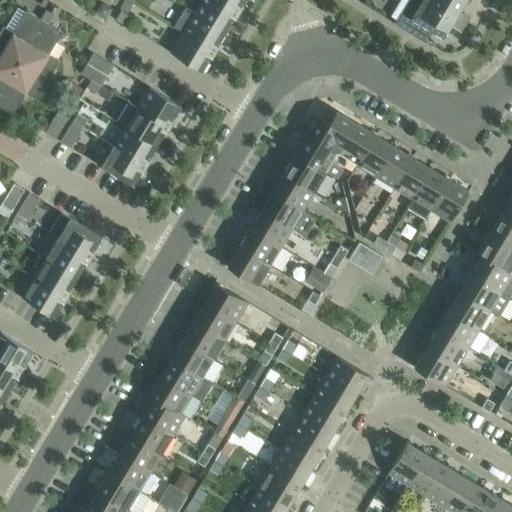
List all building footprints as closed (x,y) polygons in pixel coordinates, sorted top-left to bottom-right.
[(125,0),(120,9),(128,13),(134,3),(128,0),(125,0)] [(234,19),(235,20),(240,13),(217,0),(202,0),(195,12),(226,32),(234,19)] [(244,6),(242,5),(245,0),(217,0),(240,13),(244,6)] [(434,32),(443,38),(450,26),(462,33),(466,25),(424,0),(410,0),(396,24),(428,44),(434,32)] [(471,18),(459,11),(465,0),(424,0),(466,25),(471,18)] [(102,2),(95,13),(106,20),(113,9),(102,2)] [(220,45),(219,44),(226,32),(195,12),(187,8),(175,28),(183,32),(216,52),(220,45)] [(27,11),(14,33),(3,27),(0,32),(0,50),(20,63),(45,22),(49,24),(54,15),(46,10),(41,19),(27,11)] [(116,20),(125,25),(130,16),(121,11),(116,20)] [(60,61),(49,54),(63,33),(49,24),(45,22),(20,63),(48,80),(60,61)] [(170,53),(202,72),(210,58),(212,59),(216,52),(183,32),(170,53)] [(0,95),(20,63),(0,50),(0,95)] [(81,74),(91,80),(104,59),(94,53),(81,74)] [(91,80),(102,86),(114,66),(104,59),(91,80)] [(0,95),(0,106),(13,115),(26,93),(36,99),(48,80),(20,63),(0,95)] [(91,80),(87,87),(97,94),(102,86),(91,80)] [(103,87),(98,95),(108,101),(113,93),(103,87)] [(181,106),(150,87),(137,107),(170,127),(175,120),(173,120),(181,106)] [(165,134),(166,134),(170,127),(137,107),(129,102),(117,122),(125,127),(157,146),(165,134)] [(45,133),(55,139),(68,118),(57,112),(45,133)] [(338,112),(330,124),(338,154),(357,166),(375,135),(338,112)] [(88,120),(77,114),(73,121),(83,128),(88,120)] [(330,124),(318,117),(295,155),(326,173),(327,172),(332,163),(338,154),(330,124)] [(60,142),(71,148),(83,128),(73,121),(60,142)] [(151,160),(150,159),(157,146),(125,127),(114,146),(147,166),(151,160)] [(375,135),(357,166),(376,177),(394,146),(375,135)] [(101,167),(133,186),(141,173),(143,173),(147,166),(114,146),(101,167)] [(394,146),(376,177),(394,188),(412,157),(394,146)] [(326,173),(295,155),(284,173),(315,192),(326,173)] [(412,157),(394,188),(412,199),(431,168),(412,157)] [(343,169),(332,163),(327,172),(338,178),(343,169)] [(431,168),(412,199),(407,208),(426,219),(431,210),(449,180),(431,168)] [(315,192),(284,173),(273,192),(304,210),(315,192)] [(450,222),(469,191),(449,180),(431,210),(450,222)] [(14,184),(2,205),(12,211),(24,190),(14,184)] [(304,210),(273,192),(262,210),(292,229),(304,210)] [(40,200),(30,193),(17,214),(27,220),(40,200)] [(500,215),(511,222),(511,196),(511,197),(500,215)] [(292,229),(262,210),(250,228),(281,247),(292,229)] [(96,251),(94,251),(102,237),(62,213),(50,233),(58,238),(91,258),(96,251)] [(13,221),(23,228),(27,220),(17,214),(13,221)] [(489,234),(511,248),(511,222),(500,215),(489,234)] [(281,247),(250,228),(239,247),(270,266),(281,247)] [(391,234),(387,242),(396,247),(400,240),(391,234)] [(477,253),(482,256),(482,255),(509,271),(509,270),(511,265),(511,248),(489,234),(477,253)] [(378,236),(373,244),(382,250),(387,242),(378,236)] [(86,264),(87,265),(91,258),(58,238),(46,258),(78,277),(86,264)] [(391,255),(396,247),(387,242),(382,250),(391,255)] [(367,247),(360,243),(354,251),(362,256),(367,247)] [(348,250),(340,245),(335,254),(343,259),(348,250)] [(228,266),(258,285),(270,266),(239,247),(228,266)] [(367,247),(362,256),(369,260),(375,252),(367,247)] [(354,251),(349,260),(356,265),(362,256),(354,251)] [(369,260),(377,265),(382,256),(375,252),(369,260)] [(330,263),(337,268),(343,259),(335,254),(330,263)] [(511,294),(511,272),(509,270),(509,271),(482,255),(482,256),(471,274),(510,297),(511,294)] [(362,256),(356,265),(364,269),(369,260),(362,256)] [(72,290),(70,290),(78,277),(46,258),(35,277),(68,297),(72,290)] [(425,264),(415,259),(411,267),(420,272),(425,264)] [(364,269),(372,274),(377,265),(369,260),(364,269)] [(313,267),(305,280),(323,291),(331,278),(313,267)] [(460,292),(490,311),(499,316),(510,297),(471,274),(460,292)] [(22,298),(54,317),(62,303),(63,304),(68,297),(35,277),(22,298)] [(205,303),(236,321),(248,302),(217,283),(205,303)] [(307,300),(315,305),(320,296),(312,291),(307,300)] [(449,311),(479,329),(490,311),(460,292),(449,311)] [(194,321),(225,340),(236,321),(205,303),(194,321)] [(437,329),(468,348),(479,329),(449,311),(437,329)] [(183,340),(214,358),(225,340),(194,321),(183,340)] [(426,347),(457,366),(468,348),(437,329),(426,347)] [(26,366),(25,365),(33,352),(1,332),(0,334),(0,359),(22,373),(26,366)] [(282,337),(274,333),(269,341),(277,346),(282,337)] [(172,358),(203,377),(214,358),(183,340),(172,358)] [(296,346),(287,340),(282,350),(291,355),(296,346)] [(258,360),(266,365),(277,346),(269,341),(258,360)] [(414,367),(445,385),(457,366),(426,347),(414,367)] [(277,358),(285,363),(291,355),(282,350),(277,358)] [(368,375),(337,356),(325,375),(356,394),(368,375)] [(161,377),(192,395),(200,400),(211,382),(203,377),(172,358),(161,377)] [(17,379),(18,379),(22,373),(0,359),(0,385),(9,391),(17,379)] [(258,361),(247,378),(255,383),(266,365),(258,361)] [(491,379),(504,387),(511,374),(504,369),(499,366),(491,379)] [(313,394),(345,413),(356,394),(325,375),(313,394)] [(149,396),(153,399),(154,398),(180,414),(181,413),(192,395),(161,377),(149,396)] [(274,383),(265,377),(260,387),(268,392),(274,383)] [(248,380),(237,397),(244,401),(249,392),(255,383),(248,380)] [(0,409),(3,405),(1,404),(9,391),(0,385),(0,409)] [(254,396),(263,401),(268,392),(260,387),(254,396)] [(232,394),(221,413),(223,414),(232,420),(244,401),(237,397),(232,394)] [(302,412),(333,431),(345,413),(313,394),(302,412)] [(501,404),(509,409),(511,404),(511,399),(506,396),(501,404)] [(185,415),(181,413),(180,414),(154,398),(153,399),(142,416),(173,435),(185,415)] [(481,407),(489,412),(495,403),(487,398),(481,407)] [(291,431),(322,450),(333,431),(302,412),(291,431)] [(212,432),(213,433),(222,438),(232,420),(223,414),(212,432)] [(251,420),(243,414),(237,424),(246,429),(251,420)] [(131,435),(162,454),(173,435),(142,416),(131,435)] [(246,429),(237,424),(232,433),(240,438),(246,429)] [(280,449),(311,468),(322,450),(291,431),(280,449)] [(202,452),(210,457),(222,438),(213,433),(202,452)] [(120,454),(151,472),(162,454),(131,435),(120,454)] [(407,442),(388,473),(407,485),(426,453),(407,442)] [(269,468),(300,487),(311,468),(280,449),(269,468)] [(196,461),(205,466),(210,457),(202,452),(196,461)] [(229,457),(220,452),(215,461),(224,466),(229,457)] [(426,453),(407,485),(426,496),(445,465),(426,453)] [(109,472),(139,491),(151,472),(120,454),(109,472)] [(210,470),(218,475),(224,466),(215,461),(210,470)] [(445,465),(426,496),(444,507),(463,476),(445,465)] [(300,487),(269,468),(258,486),(289,505),(300,487)] [(98,491),(128,509),(139,491),(109,472),(98,491)] [(173,486),(180,490),(188,495),(196,481),(182,472),(173,486)] [(463,476),(444,507),(452,511),(466,511),(482,487),(463,476)] [(284,511),(289,505),(258,486),(246,505),(258,511),(284,511)] [(482,487),(466,511),(491,511),(500,498),(482,487)] [(207,494),(198,489),(193,498),(201,503),(207,494)] [(177,511),(188,495),(180,490),(169,508),(175,511),(177,511)] [(126,511),(128,509),(98,491),(87,508),(86,509),(91,511),(126,511)] [(187,507),(196,511),(201,503),(193,498),(187,507)] [(511,511),(511,505),(500,498),(491,511),(511,511)]
